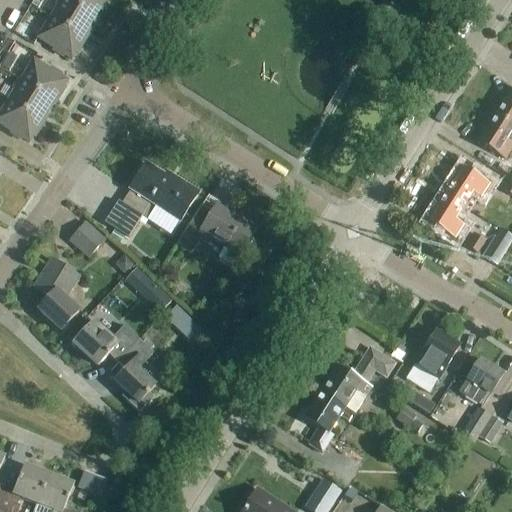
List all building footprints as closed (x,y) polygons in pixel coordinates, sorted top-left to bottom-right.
[(50,19),(85,40),(97,21),(65,0),(58,0),(54,7),(56,8),(50,19)] [(65,0),(97,21),(99,22),(108,8),(106,7),(110,0),(65,0)] [(86,42),(85,40),(50,19),(37,40),(71,61),(76,54),(78,55),(86,42)] [(21,82),(54,105),(56,106),(65,91),(64,90),(68,84),(33,62),(21,82)] [(8,103),(43,124),(54,105),(21,82),(19,81),(13,91),(15,92),(8,103)] [(511,94),(497,118),(511,128),(511,94)] [(44,125),(43,124),(8,103),(0,116),(0,126),(29,145),(34,137),(36,139),(44,125)] [(511,148),(506,144),(511,133),(511,128),(497,118),(479,146),(505,163),(511,151),(511,148)] [(164,175),(145,163),(126,191),(127,192),(119,204),(146,222),(154,209),(178,225),(199,192),(166,171),(164,175)] [(446,197),(464,209),(472,196),(481,201),(490,186),(464,169),(446,197)] [(511,183),(509,181),(502,192),(511,198),(511,183)] [(455,223),(464,209),(446,197),(428,225),(454,242),(463,228),(455,223)] [(256,230),(218,206),(210,218),(200,211),(177,247),(191,257),(204,237),(225,249),(219,258),(220,261),(233,269),(236,268),(240,261),(239,258),(256,230)] [(90,262),(105,242),(86,227),(70,246),(90,262)] [(498,269),(511,244),(511,239),(493,228),(489,235),(497,240),(485,261),(498,269)] [(115,230),(110,238),(120,245),(125,237),(124,236),(115,230)] [(478,257),(486,244),(476,238),(468,251),(478,257)] [(152,259),(149,263),(149,267),(153,271),(157,270),(161,267),(160,262),(157,259),(152,259)] [(35,289),(50,299),(38,311),(60,333),(79,314),(64,300),(78,278),(52,261),(35,289)] [(137,270),(125,283),(136,294),(149,281),(137,270)] [(172,328),(184,316),(175,308),(163,320),(172,328)] [(118,364),(139,342),(124,328),(111,341),(93,325),(75,344),(99,367),(110,355),(118,364)] [(447,369),(459,350),(435,335),(415,368),(428,375),(427,376),(437,382),(446,368),(447,369)] [(139,342),(118,364),(126,371),(116,382),(127,394),(124,397),(132,404),(135,401),(140,406),(156,389),(138,372),(154,356),(139,342)] [(331,406),(343,413),(345,410),(355,416),(371,391),(366,388),(375,374),(386,382),(395,368),(370,351),(352,378),(338,369),(322,392),(334,400),(331,406)] [(491,397),(503,378),(479,363),(467,382),(459,395),(482,410),(490,397),(491,397)] [(391,380),(399,398),(429,416),(436,404),(393,377),(391,380)] [(343,413),(331,406),(334,400),(322,392),(303,421),(318,431),(308,448),(321,456),(332,440),(335,435),(331,432),(334,428),(343,413)] [(392,426),(401,414),(377,395),(368,407),(392,426)] [(471,445),(476,438),(490,418),(479,411),(466,432),(443,418),(454,400),(446,395),(431,420),(471,445)] [(419,438),(425,429),(415,422),(418,419),(405,410),(396,423),(419,438)] [(490,418),(476,438),(491,447),(504,426),(490,418)] [(366,423),(361,431),(376,441),(381,434),(366,423)] [(496,484),(507,477),(500,466),(489,473),(496,484)] [(36,507),(48,477),(24,468),(14,493),(3,489),(0,497),(0,511),(19,511),(21,508),(17,506),(20,500),(36,507)] [(416,472),(416,483),(425,484),(425,473),(416,472)] [(48,477),(36,507),(49,511),(63,511),(73,487),(48,477)] [(322,482),(304,510),(306,511),(330,511),(342,494),(322,482)] [(77,489),(73,498),(84,502),(87,493),(77,489)] [(284,511),(256,493),(243,511),(284,511)]
